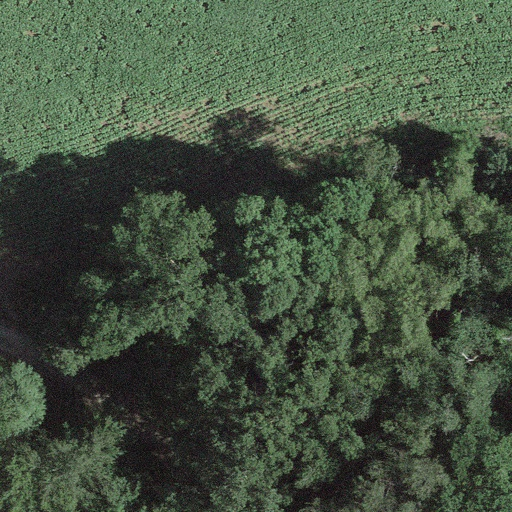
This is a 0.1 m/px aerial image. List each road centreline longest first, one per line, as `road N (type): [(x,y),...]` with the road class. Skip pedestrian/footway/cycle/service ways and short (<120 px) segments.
road 1 (track): [(171,453),(341,317),(511,250)]
road 2 (track): [(0,340),(77,377),(233,511)]
